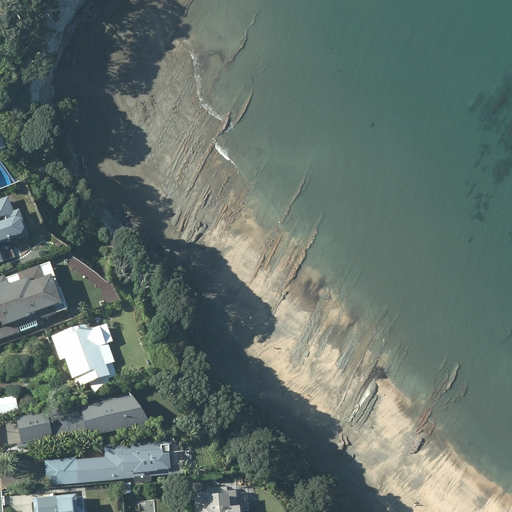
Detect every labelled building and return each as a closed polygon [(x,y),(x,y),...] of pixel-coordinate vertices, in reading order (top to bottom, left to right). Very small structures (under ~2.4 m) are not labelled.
[(15,214),(10,200),(0,203),(0,265),(5,264),(0,250),(0,249),(31,238),(22,212),(15,214)] [(0,340),(36,328),(32,317),(54,310),(56,316),(67,312),(50,264),(7,280),(6,277),(0,279),(0,340)] [(62,363),(67,362),(75,382),(80,380),(83,389),(91,386),(95,396),(113,390),(109,380),(118,377),(113,365),(116,364),(110,346),(115,344),(108,326),(89,333),(87,327),(53,339),(62,363)] [(152,426),(132,397),(132,398),(19,419),(23,442),(95,429),(97,441),(137,434),(136,429),(152,426)] [(15,398),(0,400),(0,417),(18,414),(15,398)] [(46,462),(48,488),(176,480),(174,443),(106,447),(107,460),(77,462),(77,461),(46,462)] [(241,511),(239,495),(198,498),(198,511),(242,511),(243,511),(241,511)] [(80,511),(80,499),(36,502),(37,511),(80,511)]
